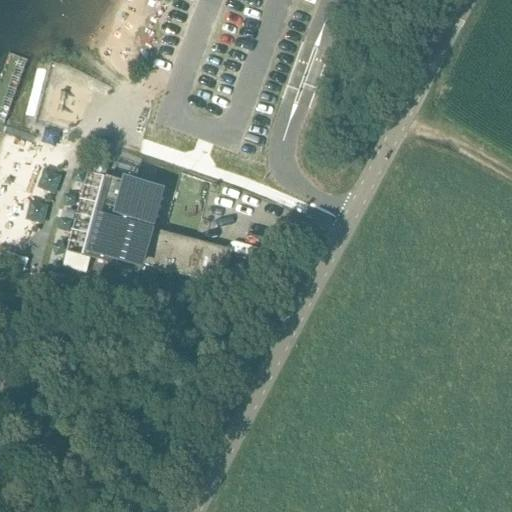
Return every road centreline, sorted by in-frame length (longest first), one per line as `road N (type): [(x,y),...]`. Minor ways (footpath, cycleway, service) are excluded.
road 1 (tertiary): [(194,511),(465,0)]
road 2 (track): [(511,184),(402,120)]
